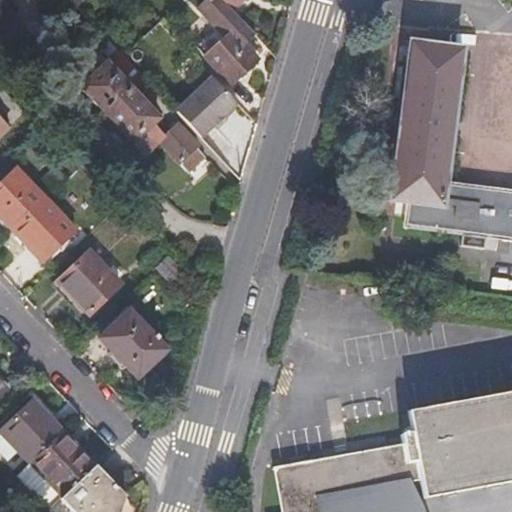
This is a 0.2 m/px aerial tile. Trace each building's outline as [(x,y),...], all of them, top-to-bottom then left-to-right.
[(78,0),(75,4),(80,10),(86,5),(81,0),(78,0)] [(235,12),(224,0),(210,15),(232,39),(206,61),(232,89),(260,64),(244,45),(255,34),(235,12)] [(223,0),(224,0),(235,12),(247,0),(223,0)] [(141,75),(98,29),(89,37),(131,83),(141,75)] [(78,33),(55,54),(66,67),(64,68),(87,92),(84,95),(112,126),(118,120),(129,131),(145,117),(134,106),(140,100),(81,35),(81,36),(78,33)] [(466,50),(411,42),(388,201),(407,203),(405,220),(511,236),(511,195),(446,186),(466,50)] [(204,141),(242,105),(217,79),(178,115),(204,141)] [(175,154),(189,140),(181,130),(183,128),(162,106),(145,122),(175,154)] [(0,118),(0,140),(11,131),(0,118)] [(0,215),(17,234),(50,204),(70,185),(59,172),(38,191),(21,172),(0,191),(0,215)] [(50,204),(17,234),(46,265),(79,235),(50,204)] [(132,221),(121,210),(114,217),(125,228),(132,221)] [(150,278),(155,273),(168,261),(161,253),(143,270),(150,278)] [(59,287),(88,319),(121,289),(90,257),(59,287)] [(190,283),(168,261),(155,273),(176,296),(190,283)] [(82,324),(88,319),(59,287),(53,292),(82,324)] [(139,383),(169,355),(131,316),(101,343),(139,383)] [(511,393),(407,412),(425,499),(511,482),(511,393)] [(0,438),(27,467),(59,436),(31,405),(0,434),(0,438)] [(60,501),(92,470),(60,437),(59,436),(27,467),(60,501)] [(60,501),(56,504),(63,511),(120,511),(123,502),(92,470),(60,501)]
